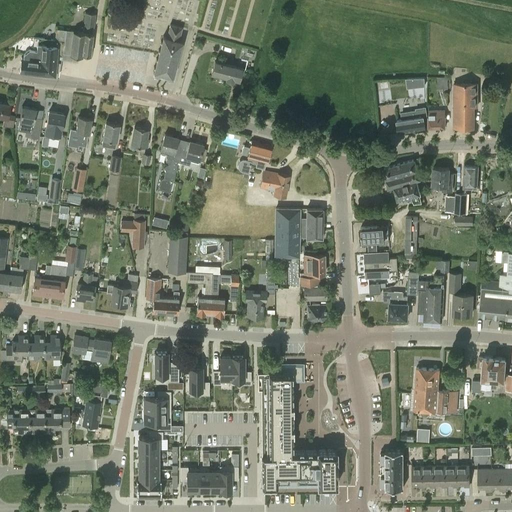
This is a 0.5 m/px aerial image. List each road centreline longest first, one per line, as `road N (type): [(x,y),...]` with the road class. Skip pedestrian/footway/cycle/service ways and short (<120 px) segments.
road 1 (tertiary): [(342,169),(308,144),(248,125),(0,74)]
road 2 (residential): [(348,337),(140,330)]
road 3 (tertiary): [(360,510),(363,427),(348,337)]
road 4 (tertiary): [(511,153),(418,149),(342,169)]
road 5 (tertiary): [(348,337),(342,169)]
road 6 (residential): [(348,337),(511,338)]
road 7 (residential): [(182,430),(254,429),(255,511)]
road 8 (residential): [(140,330),(0,307)]
road 9 (residential): [(113,463),(140,330)]
road 10 (residential): [(110,511),(232,511)]
